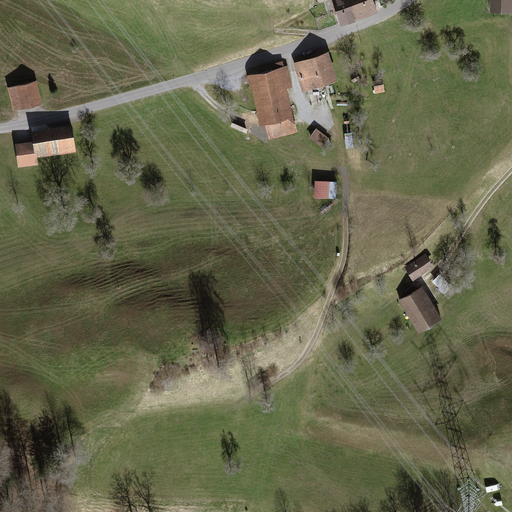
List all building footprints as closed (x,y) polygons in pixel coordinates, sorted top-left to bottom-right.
[(356,16),(350,0),(345,0),(335,4),(342,21),(356,16)] [(350,0),(356,16),(377,9),(373,0),(350,0)] [(511,0),(491,0),(491,12),(511,13),(511,0)] [(331,52),(296,63),(304,92),(340,81),(331,52)] [(287,65),(247,75),(264,138),(295,130),(285,89),(293,87),(287,65)] [(383,80),(374,82),(376,94),(385,93),(383,80)] [(36,82),(8,89),(14,112),(42,105),(36,82)] [(35,143),(16,144),(17,170),(37,169),(36,156),(77,154),(75,126),(34,129),(35,143)] [(316,128),(308,138),(321,148),(329,138),(316,128)] [(338,180),(315,179),(314,197),(337,198),(338,180)] [(428,255),(407,268),(416,283),(437,269),(428,255)] [(425,287),(400,301),(419,334),(444,319),(425,287)]
